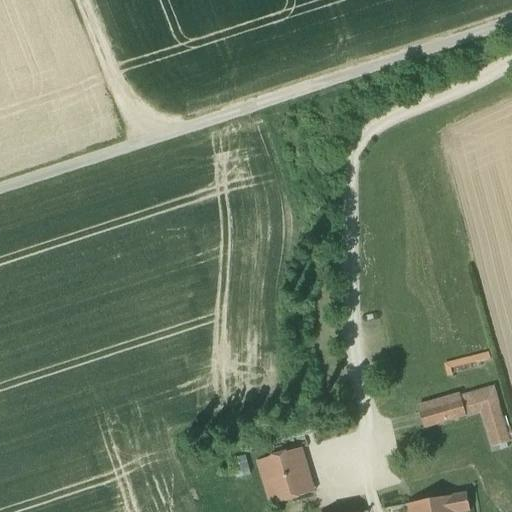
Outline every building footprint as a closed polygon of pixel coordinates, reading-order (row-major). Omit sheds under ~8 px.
[(491,387),(460,396),(461,402),(466,417),(486,412),(498,408),(491,387)] [(461,402),(420,414),(424,430),(466,417),(461,402)] [(508,443),(498,408),(486,412),(496,446),(498,446),(506,444),(508,443)] [(303,453),(257,465),(267,507),(314,495),(303,453)] [(251,476),(246,458),(232,461),(237,480),(251,476)] [(469,511),(467,495),(407,506),(408,511),(469,511)]
